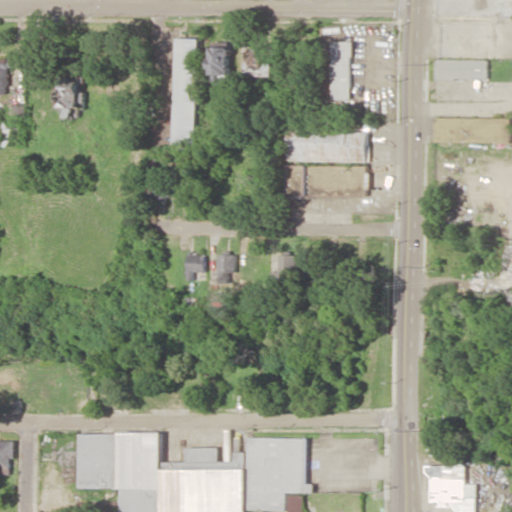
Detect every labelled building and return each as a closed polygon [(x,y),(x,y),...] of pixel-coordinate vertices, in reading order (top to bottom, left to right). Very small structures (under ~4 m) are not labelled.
[(511,16),(511,0),(435,0),(435,15),(511,16)] [(176,150),(198,150),(201,38),(179,38),(176,150)] [(332,99),(352,99),(353,41),(333,41),(332,99)] [(230,82),(231,45),(212,44),(211,81),(230,82)] [(260,47),(248,47),(249,77),(275,75),(275,62),(268,63),(267,56),(261,56),(260,47)] [(0,94),(10,94),(9,67),(16,67),(15,58),(0,58),(0,94)] [(488,79),(488,60),(438,59),(438,78),(488,79)] [(73,107),(87,106),(86,80),(60,80),(61,116),(73,116),(73,107)] [(435,142),(511,143),(511,118),(436,117),(435,142)] [(369,125),(288,128),(289,163),(290,197),(369,195),(368,162),(370,162),(369,125)] [(207,253),(189,253),(189,280),(195,280),(195,271),(207,271),(207,253)] [(237,255),(220,255),(220,283),(231,283),(231,272),(237,272),(237,255)] [(279,273),(273,272),(273,279),(297,279),(298,255),(280,255),(279,273)] [(259,402),(259,380),(244,379),(243,401),(259,402)] [(122,511),(247,511),(247,510),(287,511),(288,492),(315,492),(315,483),(309,483),(309,438),(249,437),(249,452),(236,452),(236,462),(220,462),(220,447),(187,447),(187,462),(163,461),(163,433),(80,433),(80,487),(122,488),(122,511)] [(16,441),(0,440),(0,472),(12,473),(12,459),(16,459),(16,441)] [(289,511),(305,511),(305,494),(289,494),(289,511)]
